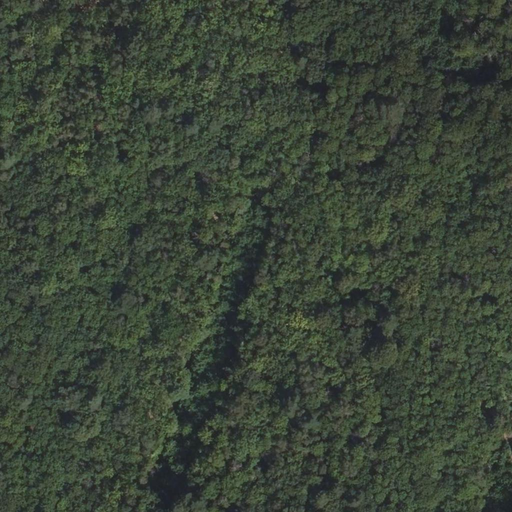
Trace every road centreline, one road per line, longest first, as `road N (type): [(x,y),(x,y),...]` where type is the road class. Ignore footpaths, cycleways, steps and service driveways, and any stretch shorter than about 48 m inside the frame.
road 1 (track): [(0,118),(319,207)]
road 2 (track): [(319,207),(357,511)]
road 3 (track): [(280,0),(296,158),(319,207)]
